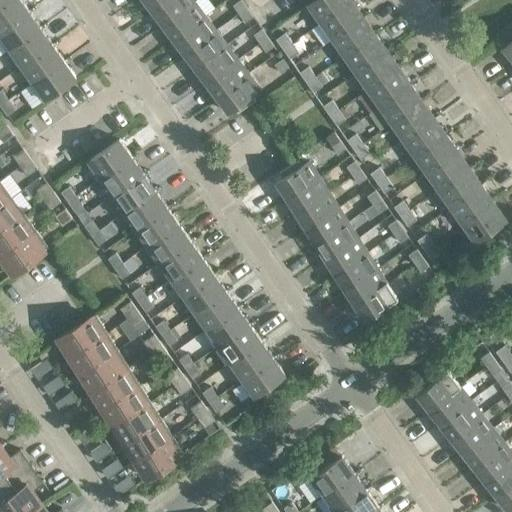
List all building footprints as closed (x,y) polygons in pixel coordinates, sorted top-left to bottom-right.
[(0,30),(29,11),(21,0),(7,0),(0,5),(0,30)] [(166,0),(143,0),(152,11),(166,0)] [(194,2),(193,0),(166,0),(152,11),(163,25),(194,2)] [(247,8),(241,0),(240,0),(233,5),(239,14),(247,8)] [(352,1),(351,0),(315,0),(309,5),(321,22),(352,1)] [(363,17),(352,1),(321,22),(333,39),(363,17)] [(205,16),(194,2),(163,25),(173,40),(205,16)] [(253,17),(247,8),(239,14),(245,23),(253,17)] [(40,27),(29,11),(0,30),(0,41),(7,51),(40,27)] [(216,30),(205,16),(173,40),(184,54),(216,30)] [(375,34),(363,17),(333,39),(345,55),(375,34)] [(52,44),(40,27),(7,51),(19,68),(52,44)] [(268,38),(262,29),(253,35),(260,43),(268,38)] [(227,45),(216,30),(184,54),(195,69),(227,45)] [(285,33),(276,39),(283,49),(292,43),(285,33)] [(387,51),(375,34),(345,55),(356,72),(387,51)] [(274,46),(268,38),(260,43),(266,52),(274,46)] [(511,39),(502,48),(511,60),(511,39)] [(299,53),(292,43),(283,49),(290,59),(299,53)] [(64,61),(52,44),(19,68),(30,84),(64,61)] [(238,59),(227,45),(195,69),(206,83),(238,59)] [(399,67),(387,51),(356,72),(368,89),(399,67)] [(248,74),(238,59),(206,83),(217,97),(248,74)] [(289,68),(283,59),(274,65),(281,73),(289,68)] [(76,78),(64,61),(30,84),(43,102),(76,78)] [(308,66),(300,73),(306,82),(315,76),(308,66)] [(410,84),(399,67),(368,89),(380,106),(410,84)] [(260,89),(248,74),(217,97),(228,113),(234,108),(238,112),(256,100),(252,95),(260,89)] [(322,86),(315,76),(306,82),(313,92),(322,86)] [(422,101),(410,84),(380,106),(392,122),(422,101)] [(1,90),(0,90),(0,105),(0,106),(8,100),(1,90)] [(15,110),(8,100),(0,106),(7,116),(15,110)] [(332,100),(323,106),(330,116),(339,109),(332,100)] [(434,117),(422,101),(392,122),(403,139),(434,117)] [(346,119),(339,109),(330,116),(337,126),(346,119)] [(446,134),(434,117),(403,139),(415,156),(446,134)] [(14,135),(7,125),(0,130),(0,138),(3,142),(14,135)] [(356,134),(347,140),(354,150),(363,143),(356,134)] [(458,151),(446,134),(415,156),(427,173),(458,151)] [(132,157),(119,139),(86,163),(98,180),(132,157)] [(346,149),(340,140),(331,145),(338,154),(346,149)] [(370,153),(363,143),(354,150),(361,159),(370,153)] [(30,159),(23,149),(13,156),(20,166),(30,159)] [(470,168),(458,151),(427,173),(439,189),(470,168)] [(143,173),(132,157),(98,180),(110,197),(143,173)] [(37,168),(30,159),(20,166),(27,176),(37,168)] [(276,182),(286,198),(320,177),(309,160),(301,166),(297,160),(279,173),(283,178),(276,182)] [(361,170),(355,161),(346,167),(352,175),(361,170)] [(379,167),(370,173),(377,183),(386,177),(379,167)] [(481,185),(470,168),(439,189),(451,206),(481,185)] [(367,178),(361,170),(352,175),(359,184),(367,178)] [(155,190),(143,173),(110,197),(122,214),(155,190)] [(329,192),(320,177),(286,198),(296,213),(329,192)] [(393,186),(386,177),(377,183),(384,193),(393,186)] [(0,205),(12,197),(0,181),(0,205)] [(54,192),(47,182),(36,190),(43,199),(54,192)] [(493,201),(481,185),(451,206),(463,223),(493,201)] [(69,186),(61,192),(68,202),(76,196),(69,186)] [(167,207),(155,190),(122,214),(133,230),(167,207)] [(381,199),(375,190),(367,196),(373,205),(381,199)] [(61,202),(54,192),(43,199),(50,209),(61,202)] [(339,207),(329,192),(296,213),(305,228),(339,207)] [(83,206),(76,196),(68,202),(75,212),(83,206)] [(0,230),(24,213),(12,197),(0,205),(0,230)] [(388,208),(381,199),(373,205),(379,213),(388,208)] [(403,200),(394,207),(401,216),(410,210),(403,200)] [(505,219),(493,201),(463,223),(475,240),(505,219)] [(178,224),(167,207),(133,230),(145,247),(178,224)] [(349,222),(339,207),(305,228),(315,243),(349,222)] [(72,218),(65,209),(55,216),(62,226),(72,218)] [(417,220),(410,210),(401,216),(408,226),(417,220)] [(0,255),(36,230),(24,213),(0,230),(0,255)] [(93,219),(84,225),(91,235),(100,229),(93,219)] [(402,228),(396,220),(388,225),(394,234),(402,228)] [(358,237),(349,222),(315,243),(325,259),(358,237)] [(190,240),(178,224),(145,247),(157,264),(190,240)] [(408,237),(402,228),(394,234),(400,243),(408,237)] [(107,239),(100,229),(91,235),(98,245),(107,239)] [(48,247),(36,230),(0,255),(0,257),(12,274),(48,247)] [(426,234),(417,240),(424,250),(433,243),(426,234)] [(368,252),(358,237),(325,259),(334,274),(368,252)] [(202,257),(190,240),(157,264),(169,281),(202,257)] [(441,254),(433,243),(424,250),(432,260),(441,254)] [(423,258),(417,249),(409,255),(415,263),(423,258)] [(378,268),(368,252),(334,274),(344,289),(378,268)] [(117,253),(108,259),(115,268),(123,263),(117,253)] [(214,274),(202,257),(169,281),(181,298),(214,274)] [(429,266),(423,258),(415,263),(421,272),(429,266)] [(130,273),(123,263),(115,268),(122,278),(130,273)] [(387,283),(378,268),(344,289),(354,304),(387,283)] [(226,291),(214,274),(181,298),(192,314),(226,291)] [(398,299),(387,283),(354,304),(364,320),(398,299)] [(140,286),(132,292),(139,302),(147,296),(140,286)] [(238,307),(226,291),(192,314),(204,331),(238,307)] [(154,306),(147,296),(139,302),(146,312),(154,306)] [(137,311),(131,301),(120,309),(127,318),(137,311)] [(249,324),(238,307),(204,331),(216,348),(249,324)] [(144,321),(137,311),(127,318),(134,328),(144,321)] [(107,332),(96,314),(57,338),(69,356),(107,332)] [(163,320),(155,326),(162,336),(170,330),(163,320)] [(261,341),(249,324),(216,348),(228,364),(261,341)] [(177,340),(170,330),(162,336),(169,346),(177,340)] [(118,350),(107,332),(69,356),(80,374),(118,350)] [(161,344),(154,334),(143,342),(150,352),(161,344)] [(273,357),(261,341),(228,364),(239,381),(273,357)] [(168,354),(161,344),(150,352),(157,361),(168,354)] [(505,345),(496,351),(499,357),(508,350),(505,345)] [(129,367),(118,350),(80,374),(91,391),(129,367)] [(511,355),(508,350),(499,357),(503,362),(511,355)] [(495,360),(489,352),(480,358),(486,367),(495,360)] [(187,353),(179,359),(186,369),(194,363),(187,353)] [(511,370),(511,355),(503,362),(510,372),(511,370)] [(285,375),(273,357),(239,381),(252,399),(285,375)] [(501,368),(495,360),(486,367),(492,375),(501,368)] [(201,373),(194,363),(186,369),(193,379),(201,373)] [(140,384),(129,367),(91,391),(102,408),(140,384)] [(184,378),(177,368),(167,375),(174,385),(184,378)] [(417,395),(428,410),(460,385),(448,370),(417,395)] [(191,387),(184,378),(174,385),(181,395),(191,387)] [(511,392),(511,384),(510,382),(501,388),(507,396),(511,392)] [(151,401),(140,384),(102,408),(112,425),(151,401)] [(471,399),(460,385),(428,410),(439,424),(471,399)] [(210,387),(202,392),(209,402),(217,397),(210,387)] [(224,406),(217,397),(209,402),(216,412),(224,406)] [(482,414),(471,399),(439,424),(451,438),(482,414)] [(161,419),(151,401),(112,425),(123,443),(161,419)] [(208,411),(201,401),(190,408),(197,418),(208,411)] [(215,421),(208,411),(197,418),(204,428),(215,421)] [(493,428),(482,414),(451,438),(462,452),(493,428)] [(172,436),(161,419),(123,443),(134,460),(172,436)] [(504,442),(493,428),(462,452),(473,466),(504,442)] [(184,454),(172,436),(134,460),(146,478),(184,454)] [(511,458),(511,452),(504,442),(473,466),(484,481),(511,458)] [(9,457),(0,444),(0,488),(32,466),(31,465),(30,466),(21,453),(22,452),(20,449),(9,457)] [(308,479),(321,496),(354,473),(342,455),(308,479)] [(511,481),(511,458),(484,481),(495,495),(511,481)] [(33,467),(32,466),(0,488),(0,511),(29,511),(42,503),(33,491),(44,483),(42,481),(41,482),(32,468),(33,467)] [(334,511),(366,490),(354,473),(321,496),(331,511),(334,511)] [(511,481),(495,495),(507,510),(511,505),(511,481)] [(369,511),(378,506),(366,490),(334,511),(369,511)] [(277,511),(278,511),(272,502),(261,509),(263,511),(277,511)] [(56,511),(47,511),(42,503),(29,511),(62,511),(63,511),(62,508),(56,511)] [(294,503),(285,510),(286,511),(298,511),(299,511),(294,503)]
